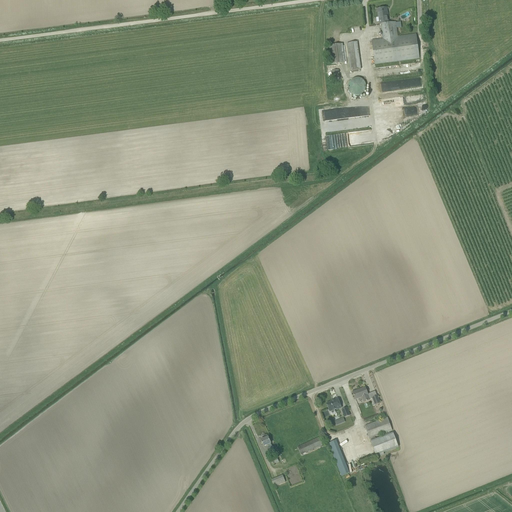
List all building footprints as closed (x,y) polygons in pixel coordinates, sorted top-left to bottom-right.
[(388,24),(386,8),(377,10),(378,17),(379,17),(380,25),(381,25),(383,39),(372,41),(375,65),(419,59),(416,35),(398,37),(396,23),(388,24)] [(357,43),(347,44),(351,71),(353,71),(353,72),(357,72),(357,71),(361,70),(357,43)] [(345,63),(343,44),(329,46),(332,65),(345,63)] [(340,81),(339,70),(331,71),(332,81),(340,81)] [(354,76),(347,90),(360,97),(367,83),(354,76)] [(368,395),(365,388),(353,393),(355,400),(362,398),(364,403),(370,400),(368,395)] [(380,404),(377,396),(372,398),(375,406),(380,404)] [(341,408),(338,399),(334,400),(334,401),(326,404),(331,415),(333,416),(335,415),(335,413),(334,410),(341,408)] [(398,448),(393,434),(376,440),(375,437),(392,431),(388,418),(365,426),(376,458),(384,455),(384,453),(398,448)] [(271,444),(268,437),(261,441),(263,447),(268,445),(269,448),(267,449),(269,453),(274,451),(272,447),(271,444)] [(321,437),(298,448),(301,455),(324,445),(321,437)] [(349,475),(336,442),(329,445),(342,478),(349,475)] [(274,487),(285,482),(282,476),(272,480),(274,487)] [(363,487),(355,489),(359,505),(368,502),(363,487)]
